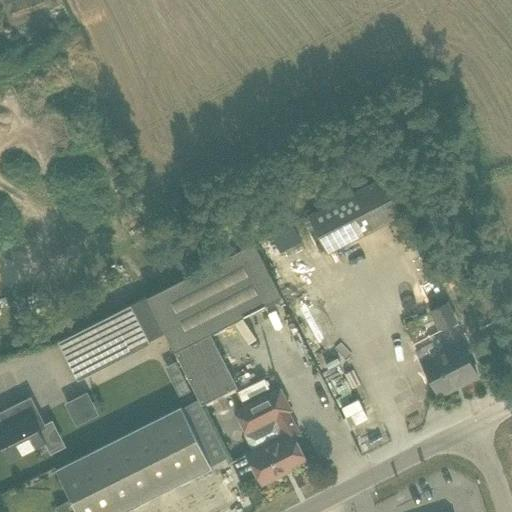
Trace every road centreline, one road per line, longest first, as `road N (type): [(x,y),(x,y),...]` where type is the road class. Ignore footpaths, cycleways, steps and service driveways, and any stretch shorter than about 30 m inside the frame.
road 1 (unclassified): [(506,511),(477,424),(305,511)]
road 2 (unknown): [(0,364),(46,352),(76,386),(129,361)]
